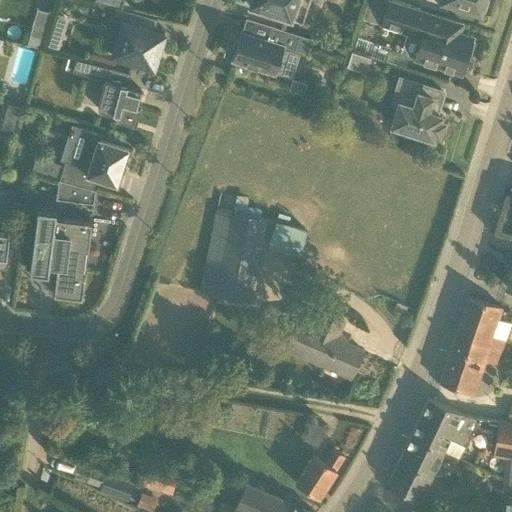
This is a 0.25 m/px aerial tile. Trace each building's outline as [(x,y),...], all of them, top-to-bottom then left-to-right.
[(126,0),(130,6),(136,8),(141,6),(142,0),(126,0)] [(251,0),(250,7),(303,24),(310,0),(251,0)] [(368,0),(362,20),(382,27),(390,0),(389,0),(368,0)] [(407,35),(408,33),(417,36),(421,43),(416,58),(462,73),(463,69),(467,70),(471,57),(467,56),(472,39),(460,35),(463,24),(390,0),(382,27),(407,35)] [(444,0),(444,1),(448,3),(447,6),(462,11),(463,7),(481,13),(481,11),(485,12),(489,0),(487,0),(444,0)] [(115,8),(111,19),(123,23),(112,55),(154,68),(158,57),(156,57),(159,50),(160,50),(165,34),(155,31),(159,19),(115,8)] [(58,49),(69,17),(57,13),(46,45),(58,49)] [(33,22),(26,45),(27,45),(40,49),(47,26),(35,23),(33,22)] [(294,51),(299,36),(271,26),(266,41),(241,33),(239,40),(236,42),(233,50),(235,53),(233,60),(276,74),(284,48),(294,51)] [(371,58),(352,52),(347,67),(366,73),(371,58)] [(63,56),(60,68),(73,72),(76,59),(63,56)] [(76,59),(73,72),(87,75),(90,63),(76,59)] [(106,80),(99,109),(119,115),(118,120),(135,125),(138,125),(142,107),(140,107),(137,106),(141,90),(127,86),(131,74),(110,68),(106,80)] [(393,102),(399,104),(392,127),(407,131),(406,135),(420,140),(421,136),(434,140),(436,135),(441,137),(446,122),(441,121),(442,116),(432,113),(435,106),(436,106),(440,91),(400,78),(393,102)] [(7,106),(4,117),(16,120),(19,109),(7,106)] [(60,180),(60,181),(92,189),(96,178),(117,185),(128,149),(100,140),(101,135),(89,131),(78,165),(66,162),(60,180)] [(2,175),(0,185),(0,189),(20,194),(23,180),(2,175)] [(59,180),(56,200),(94,205),(96,190),(92,189),(60,181),(60,180),(59,180)] [(38,208),(30,271),(49,273),(50,265),(58,266),(54,294),(83,298),(92,222),(56,217),(57,210),(38,208)] [(201,292),(252,302),(257,276),(254,275),(265,219),(217,210),(201,292)] [(307,234),(286,226),(289,218),(280,215),(268,247),(299,258),(307,234)] [(0,258),(7,260),(10,234),(0,232),(0,258)] [(456,335),(489,347),(490,345),(502,349),(504,341),(493,337),(502,308),(469,297),(456,335)] [(290,350),(302,355),(352,377),(364,351),(336,339),(345,320),(323,311),(315,328),(303,323),(290,350)] [(473,395),(489,347),(456,335),(440,383),(473,395)] [(462,414),(429,398),(411,436),(444,451),(450,439),(466,447),(472,434),(480,417),(462,414)] [(129,439),(153,444),(159,421),(135,415),(129,439)] [(511,421),(497,419),(491,454),(511,458),(511,457),(511,421)] [(313,422),(304,441),(318,447),(326,429),(313,422)] [(420,500),(444,451),(411,436),(388,484),(420,500)] [(313,455),(295,483),(319,498),(337,470),(336,470),(345,456),(334,450),(325,463),(313,455)] [(178,477),(170,474),(148,467),(142,485),(172,495),(178,477)] [(127,501),(133,488),(106,477),(100,491),(127,501)] [(310,511),(246,483),(235,506),(222,501),(218,510),(223,511),(310,511)] [(138,507),(152,511),(153,511),(158,499),(142,494),(138,507)]
